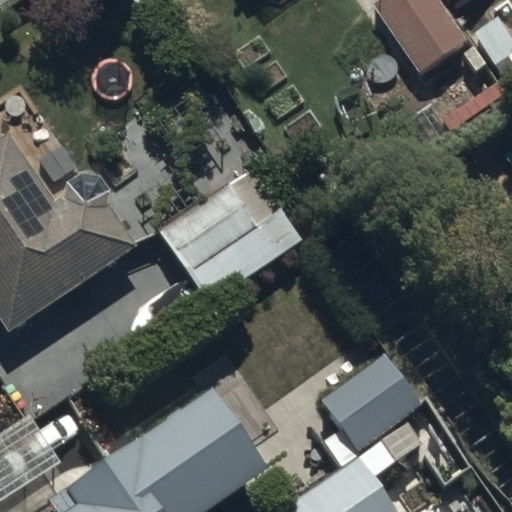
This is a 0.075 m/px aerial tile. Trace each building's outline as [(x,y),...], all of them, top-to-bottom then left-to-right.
[(445,10),(438,0),(391,0),(371,15),(419,81),(470,44),(445,10)] [(511,40),(511,0),(450,0),(489,56),(511,40)] [(57,209),(11,141),(0,147),(0,326),(10,342),(140,255),(93,185),(57,209)] [(340,472),(421,412),(381,358),(320,403),(341,431),(320,446),(340,472)] [(213,396),(40,511),(217,511),(268,478),(213,396)] [(381,447),(285,511),(394,511),(376,485),(397,470),(381,447)]
